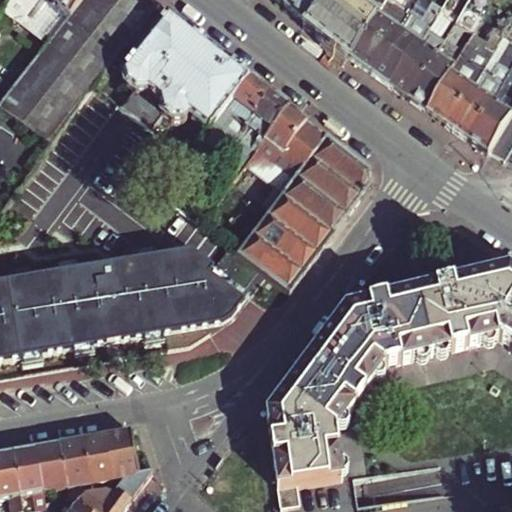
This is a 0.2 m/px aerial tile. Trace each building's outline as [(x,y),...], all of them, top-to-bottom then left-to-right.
[(0,112),(53,147),(121,54),(149,20),(156,10),(157,9),(145,0),(83,0),(67,22),(0,106),(0,112)] [(39,0),(41,0),(67,22),(83,0),(17,0),(27,7),(37,3),(39,0)] [(272,0),(307,27),(326,0),(272,0)] [(326,0),(307,27),(350,61),(383,7),(387,0),(326,0)] [(393,91),(406,71),(427,34),(442,10),(432,4),(420,25),(411,19),(407,25),(376,79),(393,91)] [(350,61),(376,79),(407,25),(383,7),(350,61)] [(189,121),(210,138),(251,83),(168,19),(161,29),(134,63),(122,78),(125,91),(134,97),(123,111),(152,134),(163,120),(171,128),(184,127),(189,121)] [(121,54),(134,63),(161,29),(149,20),(121,54)] [(393,91),(409,102),(448,38),(455,27),(450,24),(440,41),(427,34),(406,71),(393,91)] [(427,115),(447,129),(482,74),(501,43),(493,37),(486,48),(479,44),(474,53),(466,49),(463,54),(427,115)] [(409,102),(427,115),(463,54),(449,46),(452,41),(448,38),(409,102)] [(447,129),(467,144),(511,70),(511,46),(510,45),(490,79),(482,74),(447,129)] [(511,70),(467,144),(487,158),(511,116),(511,70)] [(237,146),(239,144),(272,100),(251,83),(210,138),(190,165),(188,167),(200,176),(228,139),(237,146)] [(242,177),(248,169),(290,113),(272,100),(239,144),(245,149),(230,168),(242,177)] [(248,169),(266,182),(308,127),(290,113),(248,169)] [(266,182),(286,197),(328,142),(308,127),(266,182)] [(290,297),(340,233),(372,190),(370,175),(328,142),(286,197),(239,258),(290,297)] [(0,365),(210,331),(218,330),(225,328),(230,325),(235,321),(249,299),(192,255),(0,288),(0,365)] [(511,274),(510,274),(347,312),(267,418),(278,494),(280,511),(296,511),(300,511),(298,491),(343,484),(336,435),(385,371),(498,345),(511,353),(511,274)] [(149,483),(140,486),(131,436),(108,439),(116,484),(127,482),(117,495),(131,506),(142,492),(149,483)] [(92,488),(116,484),(108,439),(84,443),(92,488)] [(92,488),(84,443),(60,448),(67,491),(74,491),(92,488)] [(67,491),(60,448),(37,452),(46,511),(48,511),(53,511),(62,506),(68,503),(67,491)] [(33,511),(46,511),(37,452),(13,456),(22,500),(31,499),(33,511)] [(10,511),(23,511),(22,500),(13,456),(0,458),(0,503),(9,502),(10,511)] [(117,493),(117,495),(127,482),(116,484),(92,488),(74,491),(75,497),(69,503),(72,506),(76,509),(76,508),(84,498),(101,495),(117,493)] [(76,508),(81,511),(126,511),(131,506),(117,495),(117,493),(101,495),(84,498),(76,508)]
